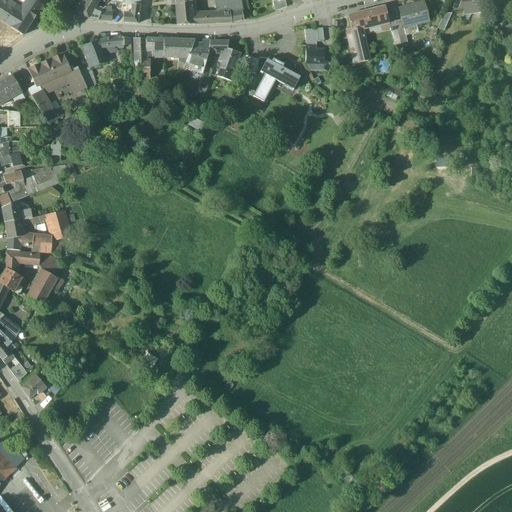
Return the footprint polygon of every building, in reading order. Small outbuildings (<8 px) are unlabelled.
[(21,13),(11,6),(11,5),(1,0),(0,0),(0,21),(1,22),(2,21),(12,27),(21,13)] [(43,6),(33,0),(29,0),(25,6),(26,6),(38,14),(43,6)] [(96,5),(85,0),(82,0),(76,13),(89,19),(96,5)] [(214,0),(216,9),(240,5),(239,0),(214,0)] [(284,0),(282,0),(279,1),(279,0),(273,2),(276,12),(287,7),(284,0)] [(462,0),(465,14),(485,10),(483,0),(462,0)] [(192,3),(175,5),(175,6),(177,26),(195,25),(193,15),(192,3)] [(424,3),(398,9),(401,20),(403,27),(405,35),(418,32),(416,25),(429,22),(424,3)] [(140,5),(132,4),(130,13),(124,13),(124,16),(137,16),(137,24),(138,24),(140,5)] [(96,5),(89,19),(98,20),(100,13),(101,12),(101,11),(104,9),(96,5)] [(240,5),(216,9),(217,15),(219,24),(232,24),(231,23),(243,21),(240,5)] [(12,27),(11,28),(12,28),(23,36),(38,14),(26,6),(21,13),(12,27)] [(385,7),(348,16),(351,30),(346,31),(347,36),(353,35),(356,47),(351,49),(352,54),(357,52),(359,63),(368,61),(363,38),(364,38),(364,36),(363,37),(361,29),(380,24),(381,31),(390,29),(387,16),(385,7)] [(112,12),(101,12),(100,13),(98,20),(111,21),(112,12)] [(217,15),(193,15),(195,25),(219,24),(217,15)] [(393,15),(387,16),(390,29),(391,32),(397,30),(395,22),(393,15)] [(450,18),(444,15),(438,29),(444,31),(450,18)] [(137,16),(124,16),(123,23),(137,24),(137,16)] [(403,27),(401,20),(395,22),(397,30),(401,45),(408,43),(405,35),(403,27)] [(12,28),(0,36),(0,45),(3,48),(9,44),(5,39),(15,31),(12,28)] [(317,29),(305,31),(306,42),(316,41),(318,41),(317,29)] [(15,31),(5,39),(9,44),(21,36),(15,31)] [(122,39),(122,37),(112,38),(114,47),(114,48),(118,47),(118,50),(119,49),(123,49),(123,52),(131,52),(130,39),(122,39)] [(147,40),(133,39),(134,63),(138,63),(147,63),(147,58),(147,40)] [(164,40),(147,40),(147,58),(163,57),(164,40)] [(193,42),(164,40),(163,57),(178,58),(188,58),(193,45),(194,42),(193,42)] [(193,45),(188,58),(186,64),(184,70),(191,72),(190,75),(191,78),(200,81),(202,74),(204,68),(209,52),(210,41),(202,41),(202,45),(201,45),(200,48),(193,45)] [(217,41),(210,41),(209,52),(216,52),(217,41)] [(306,42),(306,43),(306,64),(324,64),(324,52),(316,52),(316,41),(306,42)] [(97,43),(83,47),(90,68),(91,68),(103,64),(101,56),(99,49),(97,43)] [(110,47),(99,49),(101,56),(119,52),(119,49),(118,50),(118,47),(114,48),(114,47),(110,47)] [(240,54),(226,49),(223,59),(220,58),(219,62),(221,63),(217,77),(231,82),(240,54)] [(69,53),(64,55),(69,66),(75,63),(69,53)] [(63,54),(28,70),(36,87),(39,86),(77,69),(75,63),(69,66),(64,55),(63,54)] [(260,60),(248,57),(244,71),(256,74),(260,60)] [(300,78),(282,68),(284,65),(273,59),(271,62),(267,60),(260,73),(265,75),(253,97),(264,103),(275,81),(293,90),(300,78)] [(147,63),(138,63),(138,79),(149,79),(149,63),(147,63)] [(212,71),(204,68),(202,74),(200,81),(198,87),(207,90),(212,71)] [(77,69),(39,86),(42,92),(52,88),(53,89),(69,82),(74,93),(86,88),(79,72),(78,69),(77,69)] [(12,75),(1,82),(11,100),(22,94),(17,83),(12,75)] [(28,90),(22,80),(17,83),(22,94),(28,90)] [(11,100),(1,82),(0,82),(0,105),(0,106),(11,100)] [(145,89),(138,88),(142,108),(148,102),(145,89)] [(51,115),(39,93),(31,97),(48,126),(55,122),(51,115)] [(59,110),(51,115),(55,122),(63,117),(59,110)] [(20,128),(20,113),(9,112),(10,128),(20,128)] [(206,118),(196,113),(190,125),(200,130),(206,118)] [(117,122),(111,126),(117,136),(124,132),(117,122)] [(60,146),(52,133),(45,134),(46,137),(49,137),(51,145),(60,146)] [(2,145),(0,145),(0,158),(2,158),(9,156),(10,156),(19,154),(22,154),(20,143),(15,143),(16,150),(9,150),(8,147),(3,147),(2,145)] [(49,145),(39,144),(38,152),(49,153),(49,145)] [(60,146),(51,145),(51,156),(61,156),(61,146),(60,146)] [(10,156),(9,156),(11,159),(12,161),(13,168),(22,165),(19,154),(10,156)] [(65,166),(21,173),(23,181),(24,185),(9,191),(9,192),(10,196),(11,195),(18,192),(21,199),(29,196),(25,187),(32,184),(36,193),(59,184),(56,176),(63,176),(62,173),(66,172),(65,166)] [(352,167),(347,178),(362,186),(367,174),(352,167)] [(16,174),(3,177),(5,183),(6,186),(7,185),(18,182),(16,174)] [(18,182),(7,185),(9,191),(24,185),(23,181),(18,182)] [(5,183),(0,185),(0,195),(9,192),(9,191),(7,185),(6,186),(5,183)] [(32,184),(25,187),(29,196),(36,193),(32,184)] [(18,192),(11,195),(14,202),(21,199),(18,192)] [(8,194),(0,197),(0,203),(2,209),(12,204),(8,194)] [(12,204),(2,209),(5,223),(22,220),(20,211),(18,202),(12,204)] [(31,210),(20,211),(22,220),(22,222),(33,219),(31,210)] [(65,211),(60,213),(65,239),(72,238),(66,216),(65,211)] [(60,213),(47,216),(49,222),(55,241),(65,239),(60,213)] [(74,215),(66,216),(68,224),(76,222),(74,215)] [(33,219),(22,222),(23,224),(28,227),(49,222),(47,216),(33,219)] [(22,220),(5,223),(8,240),(25,236),(23,224),(22,222),(22,220)] [(25,236),(8,240),(7,251),(20,252),(20,246),(33,249),(33,247),(34,238),(25,236)] [(53,240),(34,238),(33,247),(51,249),(53,240)] [(39,255),(7,252),(7,262),(21,263),(39,265),(39,255)] [(21,263),(7,262),(6,270),(14,275),(19,278),(21,263)] [(14,275),(6,270),(0,281),(7,286),(14,275)] [(44,271),(28,299),(42,307),(57,279),(44,271)] [(14,275),(7,286),(19,293),(26,282),(19,278),(14,275)] [(9,290),(0,284),(0,292),(5,296),(9,290)] [(36,305),(28,300),(26,303),(24,302),(21,306),(24,308),(22,310),(30,315),(36,305)] [(2,314),(0,312),(0,324),(9,332),(15,338),(21,329),(2,314)] [(12,343),(6,338),(2,342),(7,348),(12,343),(11,343),(12,343)] [(7,348),(2,342),(0,343),(0,358),(5,365),(11,360),(14,357),(7,348)] [(157,359),(147,353),(141,363),(151,369),(157,359)] [(27,374),(14,357),(11,360),(17,367),(11,372),(19,382),(26,376),(27,374)] [(44,385),(36,376),(22,388),(30,399),(37,394),(38,395),(42,392),(47,388),(44,385)] [(58,383),(52,376),(44,385),(47,388),(50,392),(58,383)] [(58,383),(50,392),(55,396),(62,387),(58,383)] [(47,388),(42,392),(46,397),(50,393),(50,392),(47,388)] [(42,392),(38,395),(42,401),(46,397),(42,392)] [(24,416),(8,428),(0,418),(0,433),(8,442),(22,432),(20,430),(29,423),(24,416)] [(0,450),(8,442),(0,433),(0,450)] [(8,442),(0,450),(0,483),(24,461),(8,442)] [(17,483),(32,505),(37,502),(21,480),(17,483)]
